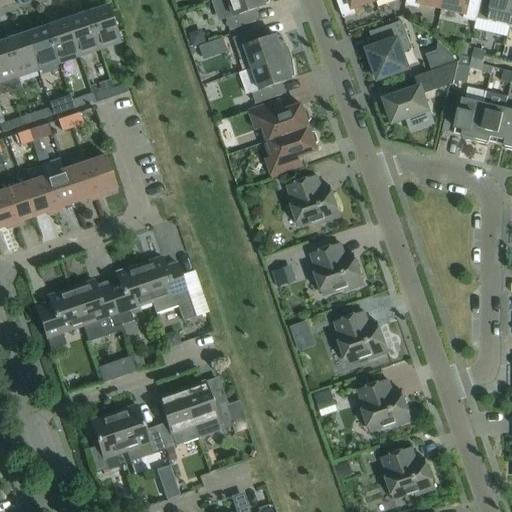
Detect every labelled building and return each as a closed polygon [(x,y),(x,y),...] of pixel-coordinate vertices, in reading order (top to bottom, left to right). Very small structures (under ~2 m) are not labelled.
[(226,0),(233,17),(225,20),(229,31),(255,22),(251,10),(266,5),(266,4),(269,3),(268,0),(226,0)] [(375,1),(374,0),(336,0),(342,18),(355,14),(353,9),(375,1)] [(441,8),(443,0),(406,0),(405,5),(418,8),(419,3),(441,8)] [(476,17),(480,0),(443,0),(441,8),(464,14),(463,19),(475,22),(476,17)] [(509,25),(511,13),(511,0),(480,0),(476,17),(509,25)] [(86,13),(99,50),(120,43),(114,25),(107,6),(86,13)] [(78,57),(99,50),(86,13),(66,20),(78,57)] [(58,64),(78,57),(66,20),(45,27),(58,64)] [(401,21),(369,33),(374,47),(366,49),(377,80),(408,69),(402,52),(411,49),(401,21)] [(37,71),(58,64),(45,27),(25,34),(37,71)] [(251,69),(291,55),(289,49),(281,35),(277,37),(277,35),(262,41),(258,30),(233,38),(240,59),(247,57),(251,69)] [(198,31),(190,34),(194,47),(199,45),(204,44),(206,43),(207,43),(204,34),(198,31)] [(17,78),(37,71),(25,34),(4,41),(17,78)] [(206,43),(204,44),(208,57),(221,52),(216,40),(207,43),(206,43)] [(16,78),(17,78),(4,41),(0,42),(0,94),(0,96),(20,88),(16,78)] [(471,58),(483,61),(483,59),(485,52),(473,49),(471,57),(471,58)] [(459,62),(455,79),(467,82),(469,68),(471,58),(471,57),(460,54),(459,62)] [(291,55),(251,69),(239,73),(247,95),(251,93),(255,104),(281,95),(277,84),(292,79),(292,78),(295,76),(293,60),(291,55)] [(481,71),(483,61),(471,58),(469,68),(481,71)] [(418,87),(384,99),(392,123),(429,111),(423,94),(453,84),(455,79),(459,62),(414,77),(418,87)] [(510,84),(511,76),(511,72),(503,70),(501,82),(510,84)] [(112,89),(115,97),(126,93),(123,85),(112,89)] [(474,141),(486,92),(468,88),(465,99),(462,98),(455,128),(464,130),(462,138),(474,141)] [(103,100),(115,97),(112,89),(101,93),(103,100)] [(128,103),(145,99),(143,90),(126,94),(128,103)] [(496,144),(505,108),(504,108),(507,97),(486,92),(474,141),(487,144),(488,142),(496,144)] [(69,96),(73,109),(94,102),(91,93),(70,100),(69,96)] [(53,116),(73,109),(69,96),(48,103),(50,108),(53,116)] [(268,142),(309,128),(307,123),(310,120),(307,111),(303,110),(301,105),(279,113),(275,102),(248,111),(255,131),(263,128),(268,142)] [(448,103),(443,129),(454,132),(455,128),(459,106),(448,103)] [(32,123),(53,116),(50,108),(30,115),(32,123)] [(511,150),(511,109),(505,108),(496,144),(505,146),(504,148),(511,150)] [(68,117),(71,128),(82,124),(78,113),(68,117)] [(0,129),(1,133),(32,123),(30,115),(0,125),(0,129)] [(61,131),(71,128),(68,117),(57,121),(61,131)] [(27,131),(31,142),(41,138),(37,127),(27,131)] [(309,128),(268,142),(273,156),(265,159),(272,178),(280,175),(299,169),(295,158),(317,150),(315,145),(318,142),(315,133),(310,132),(309,128)] [(20,145),(31,142),(27,131),(16,134),(20,145)] [(347,154),(328,155),(329,165),(348,164),(347,154)] [(83,163),(96,199),(104,196),(103,193),(116,189),(105,156),(83,163)] [(87,202),(96,199),(83,163),(63,170),(74,203),(86,199),(87,202)] [(62,207),(74,203),(63,170),(43,177),(55,213),(63,210),(62,207)] [(321,189),(317,176),(287,187),(291,199),(290,200),(300,228),(320,221),(321,224),(340,217),(329,186),(321,189)] [(46,216),(55,213),(43,177),(22,184),(33,217),(45,213),(46,216)] [(21,221),(33,217),(22,184),(2,191),(14,227),(23,224),(21,221)] [(5,230),(14,227),(2,191),(0,191),(0,228),(4,227),(5,230)] [(340,244),(322,251),(310,255),(315,267),(313,268),(323,296),(344,289),(345,292),(364,285),(353,254),(345,257),(340,244)] [(286,262),(291,278),(309,272),(304,256),(286,262)] [(138,265),(151,303),(163,299),(166,308),(176,305),(182,322),(194,317),(189,302),(181,278),(170,282),(161,257),(138,265)] [(129,310),(151,303),(138,265),(115,273),(123,298),(112,302),(122,330),(122,331),(124,335),(135,331),(132,322),(133,321),(129,310)] [(122,330),(112,302),(101,305),(93,281),(70,289),(83,326),(82,326),(87,342),(122,331),(122,330)] [(61,333),(82,326),(83,326),(70,289),(47,297),(55,321),(41,326),(50,351),(65,345),(61,333)] [(364,312),(345,319),(334,323),(338,335),(337,336),(347,364),(367,357),(368,360),(387,353),(376,322),(368,325),(364,312)] [(311,318),(296,324),(303,340),(317,334),(311,318)] [(176,332),(164,337),(168,348),(180,344),(176,332)] [(401,372),(412,370),(416,384),(431,381),(423,350),(397,357),(401,372)] [(109,365),(97,369),(102,383),(114,379),(109,365)] [(388,380),(369,387),(358,391),(362,403),(361,404),(371,432),(391,425),(392,428),(411,421),(400,390),(392,393),(388,380)] [(181,390),(197,439),(231,427),(223,403),(212,407),(204,382),(181,390)] [(340,397),(335,385),(323,389),(327,401),(340,397)] [(163,450),(197,439),(181,390),(158,398),(166,423),(155,426),(163,450)] [(163,450),(155,426),(144,430),(135,406),(112,414),(125,451),(147,443),(151,454),(163,450)] [(103,458),(125,451),(112,414),(89,421),(98,446),(87,450),(95,474),(107,470),(103,458)] [(411,448),(393,455),(381,459),(386,471),(384,472),(394,500),(415,493),(416,496),(435,490),(424,458),(416,461),(411,448)] [(183,461),(171,468),(182,488),(193,482),(183,461)] [(353,475),(348,462),(335,467),(340,480),(353,475)] [(174,481),(161,485),(166,500),(179,495),(174,481)] [(234,490),(240,507),(261,499),(255,483),(234,490)]
